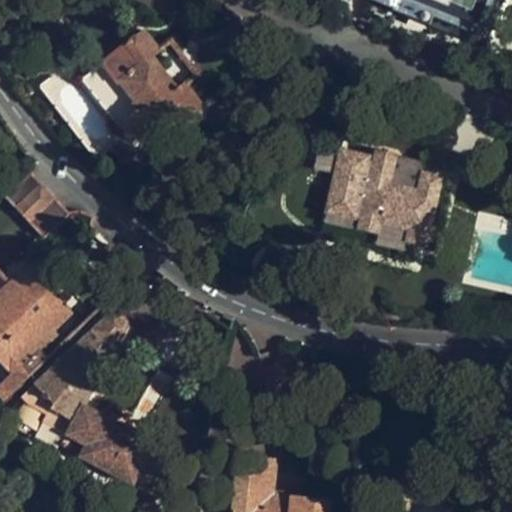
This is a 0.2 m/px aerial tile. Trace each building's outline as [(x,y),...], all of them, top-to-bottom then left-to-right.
[(377,0),(393,6),(392,9),(431,25),(434,16),(457,25),(485,36),(499,0),(377,0)] [(134,108),(136,111),(130,118),(130,127),(135,134),(144,137),(151,136),(181,116),(187,126),(202,116),(203,106),(186,82),(177,88),(153,56),(163,49),(149,30),(82,79),(114,122),(134,108)] [(444,177),(424,173),(420,192),(391,186),(392,182),(397,157),(344,145),(330,214),(365,221),(363,230),(382,234),(384,225),(413,230),(411,240),(430,244),(431,239),(436,240),(439,227),(434,226),(444,177)] [(426,163),(397,157),(391,186),(420,192),(424,173),(426,163)] [(67,213),(30,174),(6,197),(42,235),(67,213)] [(413,230),(384,225),(382,234),(380,244),(409,250),(411,240),(413,230)] [(0,393),(6,399),(32,375),(29,372),(48,354),(44,350),(59,335),(53,328),(69,313),(52,295),(39,306),(32,297),(44,286),(26,267),(0,291),(0,360),(11,372),(0,382),(0,393)] [(39,306),(54,293),(46,284),(32,297),(39,306)] [(139,472),(157,481),(172,453),(87,406),(128,333),(109,313),(17,400),(25,410),(43,419),(39,426),(60,437),(56,445),(132,486),(139,472)] [(271,498),(274,461),(234,458),(229,511),(323,511),(325,502),(271,498)] [(416,461),(375,466),(379,495),(420,490),(416,461)] [(153,488),(157,481),(139,472),(135,479),(153,488)]
